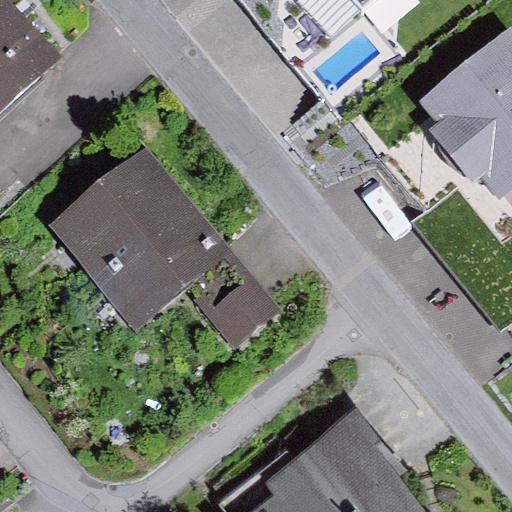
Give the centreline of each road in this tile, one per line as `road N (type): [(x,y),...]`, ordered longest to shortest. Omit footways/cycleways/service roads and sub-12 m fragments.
road 1 (residential): [(385,307),(142,500),(106,497),(67,475),(29,445),(0,404)]
road 2 (residential): [(126,0),(385,307)]
road 3 (residential): [(385,307),(511,463)]
